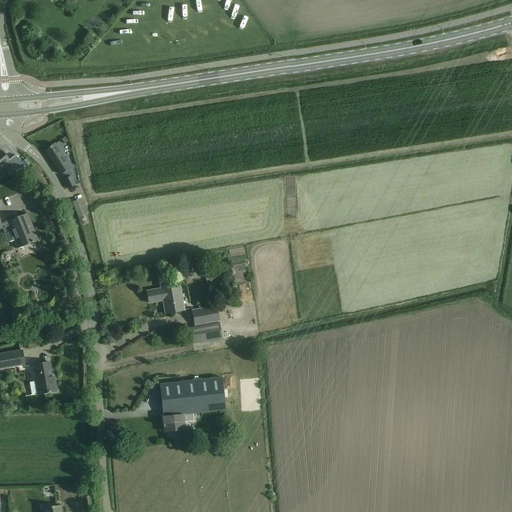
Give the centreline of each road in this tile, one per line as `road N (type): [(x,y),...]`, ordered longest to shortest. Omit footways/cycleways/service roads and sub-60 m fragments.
road 1 (secondary): [(511,21),(381,52),(106,94)]
road 2 (unclassified): [(108,511),(93,303),(80,241),(49,170),(11,133)]
